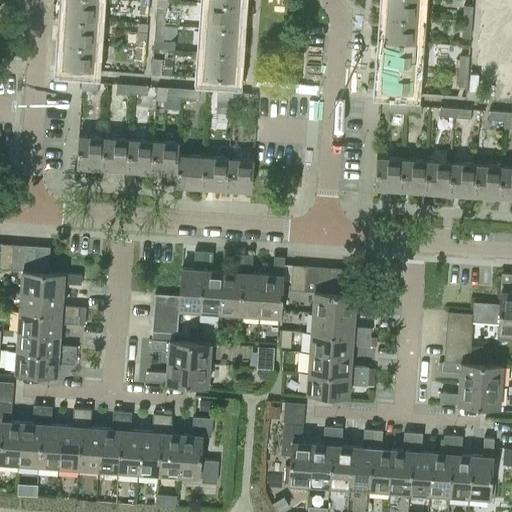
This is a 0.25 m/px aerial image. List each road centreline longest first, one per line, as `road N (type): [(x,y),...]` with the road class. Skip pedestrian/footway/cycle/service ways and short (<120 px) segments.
road 1 (residential): [(124,217),(417,240)]
road 2 (residential): [(27,209),(39,15),(23,0)]
road 3 (residential): [(407,417),(417,240)]
road 4 (residential): [(109,386),(124,217)]
